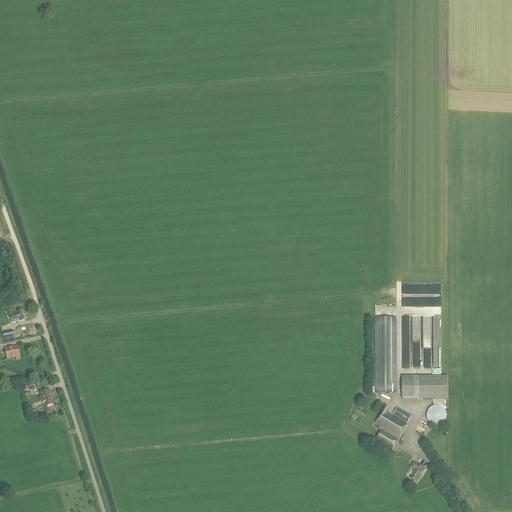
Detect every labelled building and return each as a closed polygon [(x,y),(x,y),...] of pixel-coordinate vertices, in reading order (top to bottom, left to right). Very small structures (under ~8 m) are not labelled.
[(440,310),(440,296),(396,296),(396,305),(404,305),(404,308),(400,308),(400,310),(440,310)] [(22,310),(17,311),(18,312),(13,314),(11,309),(7,311),(8,316),(9,315),(12,323),(20,320),(21,321),(25,320),(22,310)] [(396,318),(376,318),(376,394),(396,394),(396,318)] [(3,340),(14,338),(12,330),(2,332),(3,340)] [(7,359),(19,356),(18,347),(5,349),(7,359)] [(403,398),(448,398),(447,376),(402,376),(403,398)] [(34,382),(22,384),(23,391),(35,388),(34,382)] [(52,398),(50,390),(41,392),(44,400),(46,407),(53,404),(51,398),(52,398)] [(443,407),(442,407),(441,406),(439,406),(438,405),(437,405),(436,405),(435,405),(434,405),(432,406),(431,406),(431,407),(430,407),(429,408),(428,409),(427,410),(427,411),(426,412),(426,413),(426,415),(426,416),(426,417),(426,418),(427,419),(427,420),(428,421),(429,422),(429,423),(430,424),(431,424),(432,425),(433,425),(434,425),(435,426),(436,426),(437,426),(438,426),(439,425),(440,425),(441,425),(442,424),(443,423),(444,422),(445,422),(445,421),(446,419),(446,418),(447,417),(447,416),(447,415),(447,414),(446,413),(446,412),(446,411),(445,410),(444,409),(443,408),(443,407)] [(378,429),(381,432),(382,431),(384,428),(399,436),(399,437),(407,424),(394,417),(394,416),(393,415),(389,412),(390,410),(385,407),(375,423),(380,426),(378,429)] [(398,408),(393,415),(394,416),(407,424),(411,416),(398,408)] [(384,428),(382,431),(398,439),(399,437),(399,436),(384,428)] [(382,431),(381,432),(375,441),(392,450),(398,439),(382,431)] [(410,468),(414,471),(410,478),(417,482),(425,468),(414,462),(410,468)]
